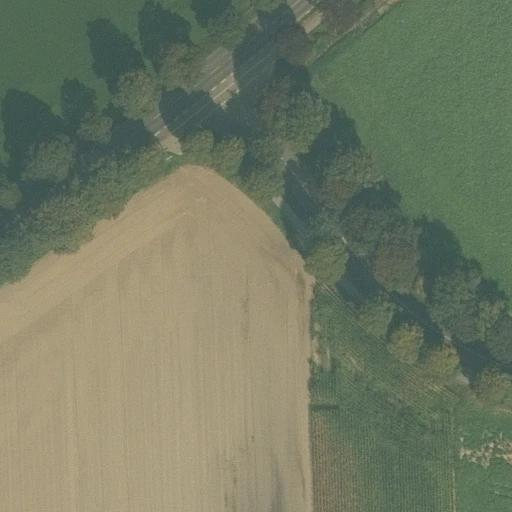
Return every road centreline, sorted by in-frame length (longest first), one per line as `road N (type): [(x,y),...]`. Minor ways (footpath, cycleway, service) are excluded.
road 1 (unclassified): [(208,74),(373,282),(455,346),(511,370)]
road 2 (primary): [(208,74),(0,233)]
